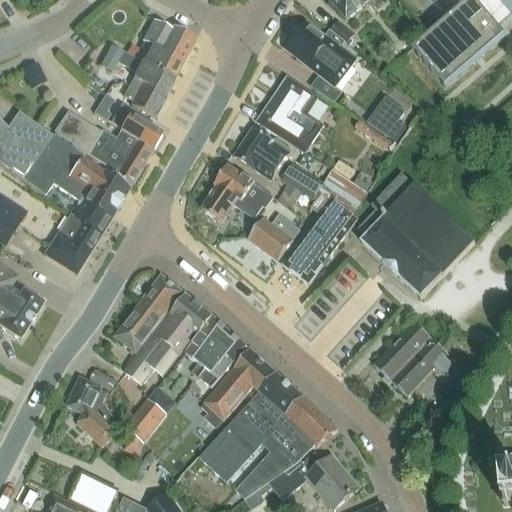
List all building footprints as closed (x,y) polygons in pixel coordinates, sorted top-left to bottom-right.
[(326,0),(346,23),(374,0),(326,0)] [(511,0),(424,0),(426,2),(428,0),(453,0),(461,9),(412,52),(445,90),(505,38),(500,32),(511,21),(511,0)] [(175,82),(196,41),(173,29),(172,32),(154,22),(143,44),(153,49),(144,66),(112,48),(100,68),(112,75),(117,65),(137,76),(134,81),(166,98),(175,82)] [(344,45),(343,47),(344,47),(353,36),(336,23),(328,34),(330,36),(331,35),(344,45)] [(331,35),(330,36),(326,40),(307,25),(286,53),(335,91),(357,61),(341,49),(343,47),(344,45),(331,35)] [(166,98),(134,81),(124,99),(134,104),(131,109),(155,121),(166,98)] [(257,125),(287,146),(305,157),(324,129),(307,118),(318,101),(287,81),(257,125)] [(110,117),(106,114),(114,102),(105,97),(94,115),(106,123),(110,117)] [(386,100),(367,125),(396,145),(406,132),(398,125),(406,115),(386,100)] [(110,126),(121,132),(120,134),(122,135),(152,154),(162,137),(149,130),(152,124),(122,106),(110,126)] [(102,173),(52,138),(17,114),(5,130),(0,126),(0,166),(45,197),(53,186),(81,206),(83,203),(110,222),(130,190),(110,177),(102,173)] [(152,154),(122,135),(117,143),(102,134),(101,136),(68,116),(55,134),(88,157),(97,163),(112,173),(110,177),(130,190),(152,154)] [(391,145),(357,122),(352,130),(386,153),(391,145)] [(253,131),(234,160),(254,174),(255,173),(268,182),(273,181),(291,153),(275,142),(274,145),(253,131)] [(354,174),(337,163),(331,173),(348,184),(354,174)] [(330,173),(322,186),(293,168),(283,183),(289,187),(303,195),(313,202),(318,195),(319,197),(320,197),(321,196),(351,218),(366,196),(348,184),(331,173),(330,173)] [(273,200),(263,193),(228,169),(215,189),(217,191),(202,213),(222,226),(234,208),(255,222),(262,211),(264,212),(273,200)] [(360,176),(354,186),(366,193),(372,184),(360,176)] [(444,279),(475,246),(415,189),(402,177),(372,209),(376,214),(359,232),(367,240),(362,246),(421,302),(443,278),(444,279)] [(357,222),(351,218),(321,196),(320,197),(319,197),(309,211),(319,219),(283,269),(309,288),(357,222)] [(76,278),(110,222),(83,203),(81,206),(73,220),(69,217),(44,258),(76,278)] [(20,223),(0,210),(0,247),(3,249),(20,223)] [(278,265),(294,244),(264,222),(248,243),(278,265)] [(20,297),(10,290),(17,279),(0,267),(0,303),(1,304),(32,324),(44,305),(23,292),(20,297)] [(182,302),(179,300),(183,295),(161,278),(139,307),(156,320),(158,319),(162,322),(172,310),(174,312),(182,302)] [(185,356),(212,319),(213,319),(186,298),(182,302),(174,312),(125,376),(142,388),(170,351),(179,357),(181,355),(180,354),(192,338),(194,340),(183,355),(185,356)] [(0,303),(0,328),(0,329),(0,328),(0,329),(20,342),(32,324),(1,304),(0,303)] [(136,356),(162,322),(158,319),(156,320),(139,307),(114,339),(136,356)] [(231,368),(246,349),(212,319),(185,356),(197,366),(190,375),(212,391),(231,368)] [(377,370),(406,398),(446,356),(416,328),(377,370)] [(259,395),(276,376),(250,352),(234,372),(205,406),(224,424),(226,422),(253,389),(259,394),(258,395),(259,395)] [(468,379),(457,371),(447,384),(458,392),(468,379)] [(109,393),(115,386),(117,384),(94,372),(89,383),(109,393)] [(298,430),(318,413),(276,376),(259,395),(259,396),(199,462),(218,479),(211,487),(220,495),(227,487),(245,503),(267,488),(296,468),(300,465),(299,465),(316,448),(317,450),(338,433),(320,416),(302,434),(298,430)] [(116,435),(106,425),(111,418),(103,407),(108,396),(101,393),(102,391),(80,381),(67,409),(83,417),(78,427),(80,428),(103,450),(116,435)] [(144,447),(167,417),(148,402),(125,431),(144,447)] [(125,426),(132,417),(123,410),(116,419),(125,426)] [(331,460),(324,466),(315,456),(303,466),(304,466),(302,468),(300,465),(296,468),(267,488),(281,505),(309,482),(332,511),(334,511),(358,492),(331,460)] [(90,511),(109,511),(118,496),(82,478),(70,502),(90,511)] [(511,481),(502,483),(505,508),(511,506),(511,481)] [(147,511),(178,511),(166,496),(146,511),(147,511)] [(81,511),(54,499),(47,511),(81,511)] [(145,511),(124,501),(118,511),(145,511)]
